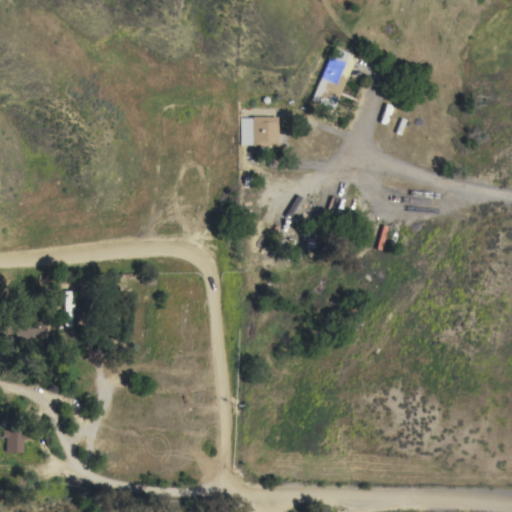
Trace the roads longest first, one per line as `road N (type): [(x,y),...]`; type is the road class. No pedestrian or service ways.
road 1 (residential): [(511,501),(135,489),(80,470),(43,405),(0,383)]
road 2 (residential): [(0,262),(195,253),(213,324),(221,494)]
